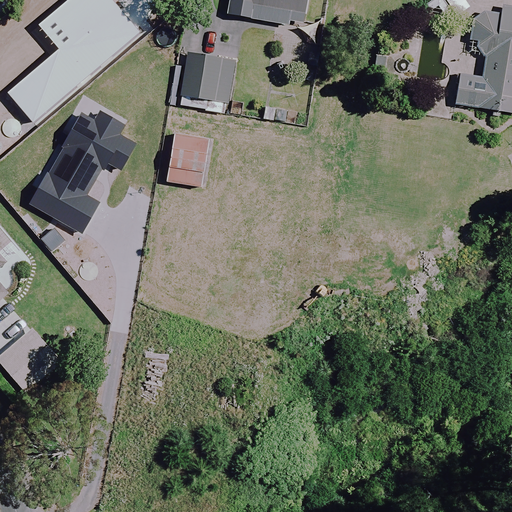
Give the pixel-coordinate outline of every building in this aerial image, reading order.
[(309,0),(230,0),(227,17),(304,31),(309,0)] [(453,16),(442,0),(436,0),(421,10),(433,29),(453,16)] [(469,9),(464,0),(447,0),(457,16),(469,9)] [(511,7),(502,6),(500,15),(483,12),(472,18),(468,50),(488,54),(484,76),(462,72),(456,106),(511,114),(511,7)] [(236,61),(188,53),(181,97),(207,102),(206,113),(227,116),(236,61)] [(208,189),(212,140),(175,137),(171,186),(208,189)] [(0,303),(11,294),(37,271),(0,228),(0,303)] [(62,364),(34,330),(0,357),(0,361),(26,394),(62,364)]
